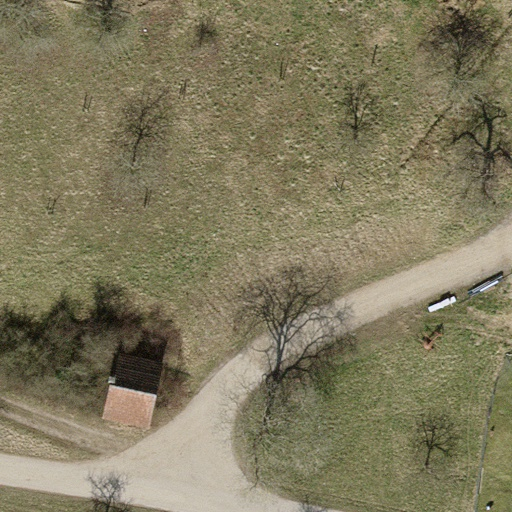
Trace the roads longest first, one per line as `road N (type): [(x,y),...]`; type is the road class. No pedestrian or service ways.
road 1 (track): [(0,407),(94,447),(147,506)]
road 2 (unclassified): [(0,480),(177,511)]
